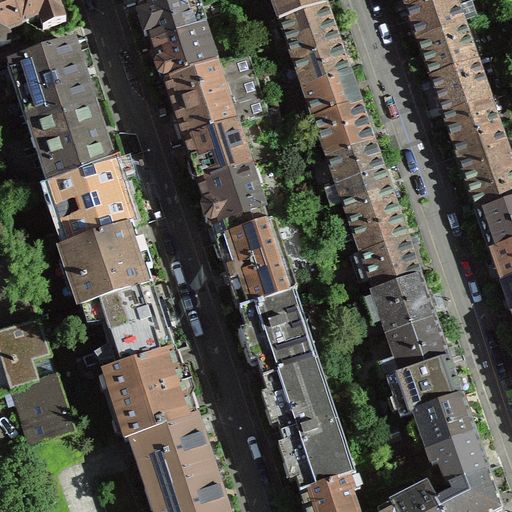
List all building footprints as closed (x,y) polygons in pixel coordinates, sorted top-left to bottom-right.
[(6,40),(5,35),(19,30),(7,0),(0,0),(0,48),(8,45),(6,40)] [(7,0),(19,30),(20,30),(19,28),(37,22),(41,32),(63,24),(55,0),(7,0)] [(177,5),(174,6),(172,0),(148,0),(135,4),(139,17),(135,18),(138,25),(143,39),(147,38),(150,50),(197,34),(190,12),(186,13),(177,5)] [(267,0),(277,24),(324,8),(321,0),(267,0)] [(400,0),(405,12),(439,0),(400,0)] [(415,42),(462,26),(452,0),(439,0),(405,12),(408,21),(415,42)] [(511,0),(497,0),(501,10),(511,5),(511,0)] [(327,17),(324,8),(277,24),(291,62),(337,46),(327,17)] [(428,80),(475,64),(462,26),(415,42),(419,54),(428,80)] [(163,87),(214,70),(202,33),(197,34),(150,50),(153,59),(163,87)] [(70,46),(11,65),(32,127),(91,108),(80,77),(70,46)] [(337,46),(291,62),(301,91),(347,75),(340,53),(337,46)] [(234,129),(266,118),(246,59),(214,70),(163,87),(169,108),(182,146),(234,129)] [(441,118),(488,102),(475,64),(428,80),(432,90),(441,118)] [(347,75),(301,91),(311,122),(358,106),(350,83),(347,75)] [(452,147),(498,131),(488,102),(441,118),(444,126),(452,147)] [(358,106),(311,122),(324,160),(371,143),(361,115),(358,106)] [(52,188),(111,169),(100,138),(91,108),(32,127),(52,188)] [(190,183),(195,186),(196,188),(244,173),(239,159),(242,154),(234,129),(182,146),(187,160),(188,164),(185,170),(190,183)] [(462,178),(509,161),(498,131),(452,147),(454,155),(462,178)] [(371,143),(324,160),(335,189),(381,173),(373,150),(371,143)] [(475,215),(511,202),(511,170),(509,161),(462,178),(465,186),(475,215)] [(72,249),(131,230),(120,198),(111,169),(52,188),(72,249)] [(244,173),(196,188),(200,200),(202,206),(199,212),(203,224),(209,228),(215,245),(266,229),(254,191),(249,189),(244,173)] [(381,173),(335,189),(345,219),(392,203),(384,180),(381,173)] [(489,254),(511,245),(511,202),(475,215),(479,225),(489,254)] [(345,219),(359,257),(405,241),(396,214),(392,203),(345,219)] [(0,218),(0,270),(16,266),(0,218)] [(270,227),(266,229),(215,245),(222,269),(238,315),(293,297),(270,227)] [(131,230),(72,249),(59,253),(79,312),(93,308),(150,289),(150,288),(144,273),(146,272),(142,260),(137,245),(135,246),(131,230)] [(361,286),(368,283),(372,295),(418,279),(409,252),(405,241),(359,257),(351,260),(361,286)] [(511,245),(489,254),(491,262),(499,285),(511,280),(511,245)] [(372,295),(370,296),(385,338),(433,321),(423,292),(418,279),(372,295)] [(511,280),(499,285),(501,291),(510,316),(511,314),(511,280)] [(93,308),(114,373),(172,354),(166,336),(170,335),(167,328),(161,308),(157,309),(150,289),(93,308)] [(293,297),(238,315),(245,335),(261,384),(316,366),(293,297)] [(433,321),(385,338),(399,378),(447,362),(438,335),(433,321)] [(32,448),(72,435),(53,379),(35,385),(29,367),(48,361),(36,326),(0,337),(0,397),(15,393),(32,448)] [(127,443),(194,421),(187,400),(188,400),(190,396),(187,385),(184,377),(180,374),(178,375),(172,354),(101,378),(123,444),(127,443)] [(447,362),(399,378),(385,383),(398,421),(412,416),(460,399),(450,371),(447,362)] [(316,366),(261,384),(273,422),(282,447),(276,449),(282,470),(288,468),(298,498),(347,482),(353,480),(316,366)] [(460,399),(412,416),(425,454),(473,437),(464,411),(460,399)] [(194,421),(127,443),(130,451),(132,458),(140,456),(151,492),(211,472),(202,445),(197,430),(194,421)] [(32,511),(63,511),(53,480),(60,470),(81,463),(72,435),(32,448),(13,454),(32,511)] [(473,437),(425,454),(430,469),(437,467),(448,488),(486,475),(477,447),(473,437)] [(211,472),(151,492),(157,511),(223,511),(218,495),(211,472)] [(448,488),(452,497),(433,506),(436,511),(498,511),(486,475),(448,488)] [(353,511),(349,498),(352,497),(347,482),(298,498),(302,511),(353,511)] [(425,489),(389,507),(391,511),(436,511),(433,506),(425,489)]
